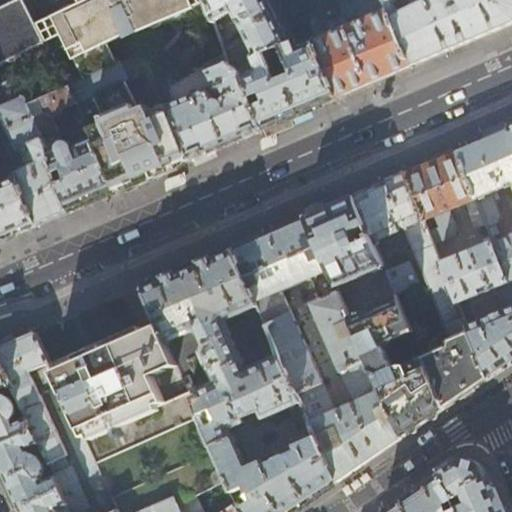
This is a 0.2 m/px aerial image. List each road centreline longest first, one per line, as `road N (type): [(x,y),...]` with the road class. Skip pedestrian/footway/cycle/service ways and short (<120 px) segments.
road 1 (secondary): [(511,66),(0,286)]
road 2 (residential): [(497,408),(347,511)]
